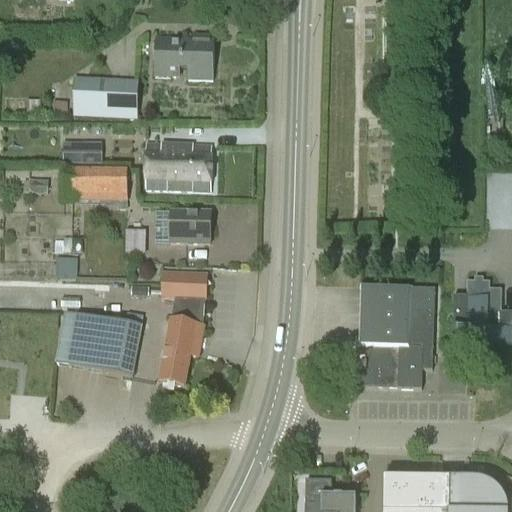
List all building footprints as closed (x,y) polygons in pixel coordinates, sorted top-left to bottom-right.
[(188,73),(188,83),(213,84),(214,44),(209,43),(209,38),(193,38),(193,42),(156,41),(155,80),(179,81),(180,72),(188,73)] [(77,80),(74,119),(137,123),(139,84),(77,80)] [(192,194),(210,195),(211,149),(193,147),(147,146),(145,193),(168,193),(168,195),(192,195),(192,194)] [(64,147),(64,169),(84,170),(84,147),(64,147)] [(64,169),(63,201),(127,203),(128,171),(84,170),(64,169)] [(170,223),(155,223),(154,244),(170,244),(170,246),(210,247),(211,215),(171,214),(170,223)] [(126,231),(126,255),(145,256),(146,231),(126,231)] [(175,301),(159,386),(184,390),(190,359),(198,361),(204,330),(203,330),(205,302),(206,303),(208,278),(164,276),(162,300),(175,301)] [(454,299),(453,347),(511,348),(511,315),(501,315),(501,292),(490,292),(490,285),(467,284),(467,299),(454,299)] [(435,292),(362,290),(360,350),(367,351),(366,366),(357,366),(357,391),(421,393),(422,373),(432,373),(435,292)] [(66,319),(57,366),(131,381),(141,331),(143,319),(128,316),(125,328),(78,318),(77,322),(66,319)] [(33,371),(53,372),(56,320),(36,319),(28,318),(27,336),(35,336),(33,371)] [(384,482),(383,511),(450,511),(451,483),(384,482)] [(508,511),(508,510),(508,509),(507,507),(507,505),(506,504),(505,502),(504,501),(503,499),(502,498),(501,496),(500,495),(499,494),(498,493),(496,491),(495,490),(493,489),(491,488),(489,487),(487,486),(485,485),(483,485),(481,484),(480,484),(476,484),(451,483),(450,511),(508,511)] [(355,511),(356,501),(343,501),(343,500),(335,500),(335,501),(331,501),(332,485),(306,484),(305,511),(355,511)]
